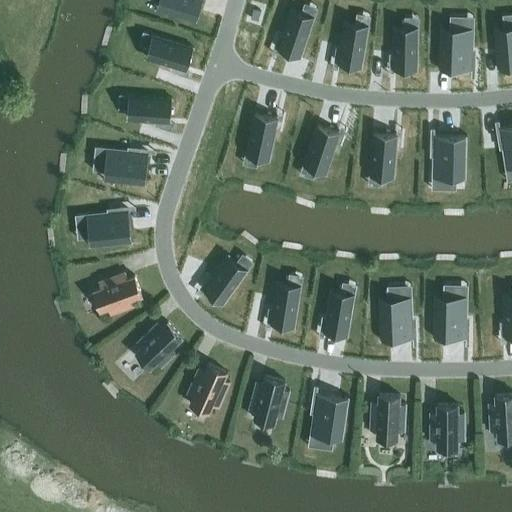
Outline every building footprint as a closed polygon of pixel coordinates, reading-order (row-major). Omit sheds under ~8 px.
[(161,0),(159,9),(196,20),(202,0),(161,0)] [(291,9),(277,48),(300,56),(313,17),(291,9)] [(344,22),(337,62),(361,66),(368,26),(344,22)] [(393,27),(393,68),(417,68),(417,27),(393,27)] [(511,28),(495,29),(498,68),(511,66),(511,28)] [(441,30),(440,68),(471,69),(472,31),(441,30)] [(154,35),(147,58),(186,70),(193,47),(154,35)] [(131,95),(129,119),(170,122),(171,98),(131,95)] [(255,112),(246,152),(270,157),(279,117),(255,112)] [(318,124),(304,163),(327,170),(340,132),(318,124)] [(511,125),(501,127),(507,165),(511,164),(511,125)] [(374,132),(370,173),(394,174),(398,134),(374,132)] [(435,135),(434,173),(465,174),(466,137),(435,135)] [(149,152),(110,148),(107,179),(146,183),(149,152)] [(129,209),(90,213),(94,244),(132,240),(129,209)] [(227,255),(203,289),(223,303),(247,269),(227,255)] [(134,297),(142,294),(135,275),(127,278),(125,271),(99,281),(101,287),(93,290),(100,309),(108,306),(111,313),(137,303),(134,297)] [(276,282),(270,322),(293,326),(300,285),(276,282)] [(330,290),(323,331),(347,334),(354,294),(330,290)] [(511,294),(502,295),(504,336),(511,335),(511,294)] [(435,298),(434,336),(465,337),(466,299),(435,298)] [(410,300),(380,300),(381,338),(412,337),(410,300)] [(176,341),(182,336),(168,321),(162,326),(157,322),(137,341),(142,346),(136,352),(150,367),(156,360),(161,365),(181,346),(176,341)] [(228,371),(207,362),(203,369),(198,367),(187,393),(192,395),(188,403),(210,413),(213,405),(219,407),(231,381),(225,378),(228,371)] [(283,388),(285,380),(265,375),(263,382),(257,381),(250,407),(256,409),(254,417),(274,423),(276,414),(283,416),(290,389),(283,388)] [(317,392),(311,430),(342,435),(348,397),(317,392)] [(511,392),(495,394),(496,402),(489,402),(491,430),(497,429),(498,438),(511,437),(511,392)] [(399,402),(399,394),(379,393),(378,401),(372,401),(370,428),(377,429),(376,437),(397,439),(397,430),(404,430),(406,403),(399,402)] [(458,411),(458,403),(437,403),(437,411),(430,411),(430,439),(437,439),(437,448),(458,448),(458,439),(464,439),(464,411),(458,411)]
